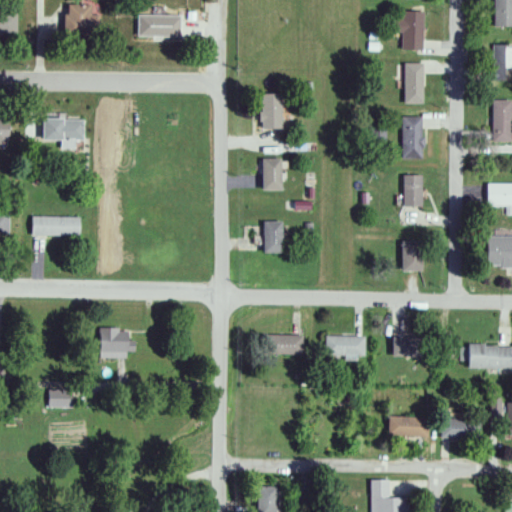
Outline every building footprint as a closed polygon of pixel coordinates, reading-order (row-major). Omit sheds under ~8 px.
[(510,26),(509,0),(489,0),(489,26),(510,26)] [(96,13),(87,13),(87,4),(59,3),(58,31),(96,32),(96,13)] [(419,50),(420,11),(396,11),(395,50),(419,50)] [(176,14),(132,14),(132,37),(176,37),(176,14)] [(487,81),(511,81),(511,45),(487,45),(487,81)] [(418,103),(418,63),(399,63),(399,103),(418,103)] [(277,128),(277,94),(255,94),(255,128),(277,128)] [(506,142),(506,100),(487,100),(487,142),(506,142)] [(420,159),(420,117),(398,117),(398,159),(420,159)] [(70,149),(70,141),(79,141),(78,118),(34,119),(35,140),(55,140),(55,150),(70,149)] [(384,141),(384,120),(363,120),(363,141),(384,141)] [(274,190),(274,158),(254,158),(254,190),(274,190)] [(396,206),(416,206),(416,175),(396,175),(396,206)] [(481,206),(511,206),(511,183),(481,183),(481,206)] [(77,217),(25,217),(25,236),(77,236),(77,217)] [(275,253),(275,220),(255,220),(255,253),(275,253)] [(479,266),(511,266),(511,236),(479,237),(479,266)] [(416,241),(394,241),(394,271),(416,271),(416,241)] [(94,359),(127,359),(127,328),(94,328),(94,359)] [(298,335),(259,335),(259,355),(298,355),(298,335)] [(361,337),(319,337),(319,359),(361,359),(361,337)] [(386,338),(386,359),(410,359),(410,338),(386,338)] [(509,369),(509,345),(459,345),(459,368),(509,369)] [(422,417),(381,417),(381,436),(422,436),(422,417)] [(478,420),(436,420),(436,440),(478,440),(478,420)] [(383,480),(364,480),(364,511),(391,511),(391,498),(383,498),(383,480)] [(272,511),(272,486),(251,486),(251,511),(272,511)] [(511,511),(511,503),(500,503),(500,511),(511,511)]
